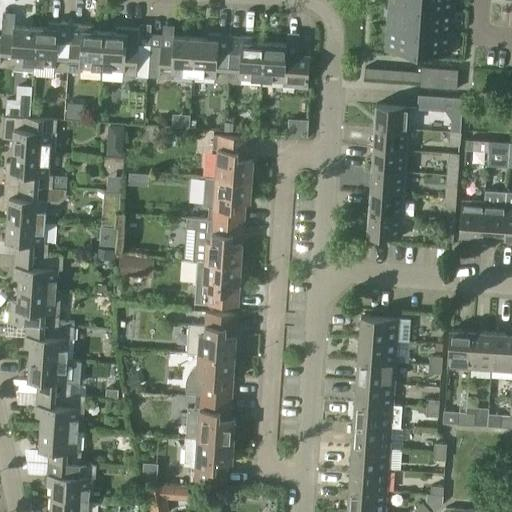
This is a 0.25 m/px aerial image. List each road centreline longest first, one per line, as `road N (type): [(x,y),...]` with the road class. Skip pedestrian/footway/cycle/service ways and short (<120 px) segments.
road 1 (residential): [(316,271),(335,28),(313,0)]
road 2 (residential): [(302,511),(316,271)]
road 3 (residential): [(511,279),(316,271)]
